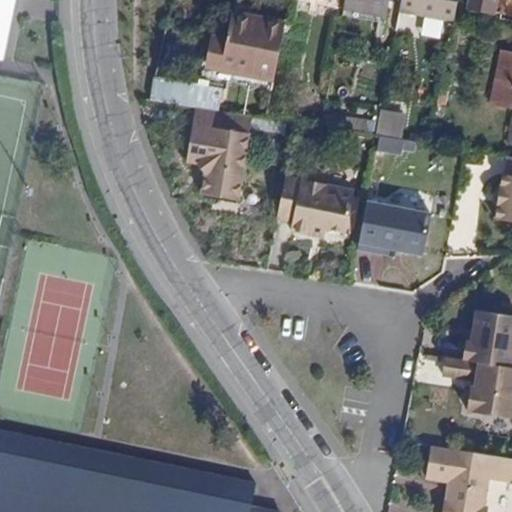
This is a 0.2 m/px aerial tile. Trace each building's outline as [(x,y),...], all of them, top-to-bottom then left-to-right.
[(346,0),(345,6),(386,13),(388,0),(346,0)] [(453,24),(454,18),(457,0),(402,0),(399,13),(453,24)] [(472,0),(471,9),(495,13),(496,0),(472,0)] [(496,0),(495,13),(509,16),(511,0),(496,0)] [(223,70),(274,80),(284,25),(233,15),(228,42),(223,70)] [(228,42),(218,41),(219,34),(169,25),(156,79),(168,81),(176,43),(183,44),(215,51),(213,64),(212,68),(223,70),(228,42)] [(180,58),(213,64),(215,51),(183,44),(182,52),(180,58)] [(511,54),(501,52),(490,105),(511,108),(511,54)] [(155,84),(174,88),(175,82),(168,81),(156,79),(155,84)] [(197,108),(215,111),(219,88),(175,82),(174,88),(155,84),(151,101),(197,108)] [(215,111),(197,108),(189,162),(199,164),(206,175),(203,195),(240,201),(253,117),(215,111)] [(378,144),(401,147),(406,112),(383,109),(378,144)] [(323,128),(377,136),(379,123),(325,114),(323,128)] [(380,134),(377,148),(414,154),(417,140),(380,134)] [(511,157),(507,157),(504,175),(501,175),(494,219),(511,222),(511,157)] [(355,191),(286,178),(278,220),(293,223),(292,232),(310,235),(311,226),(327,229),(347,233),(355,191)] [(429,224),(365,212),(357,251),(388,257),(389,251),(422,257),(429,224)] [(327,229),(311,226),(310,235),(325,238),(327,229)] [(466,342),(463,361),(511,368),(511,359),(511,316),(476,311),(473,331),(471,343),(466,342)] [(463,361),(445,358),(442,376),(472,381),(475,382),(474,388),(471,388),(467,412),(511,419),(511,412),(511,368),(463,361)] [(273,511),(252,507),(256,485),(0,432),(0,511),(273,511)] [(511,459),(432,446),(427,479),(447,482),(455,483),(451,502),(444,501),(442,511),(486,511),(487,508),(483,507),(488,479),(511,482),(511,459)] [(455,483),(447,482),(444,501),(451,502),(455,483)]
